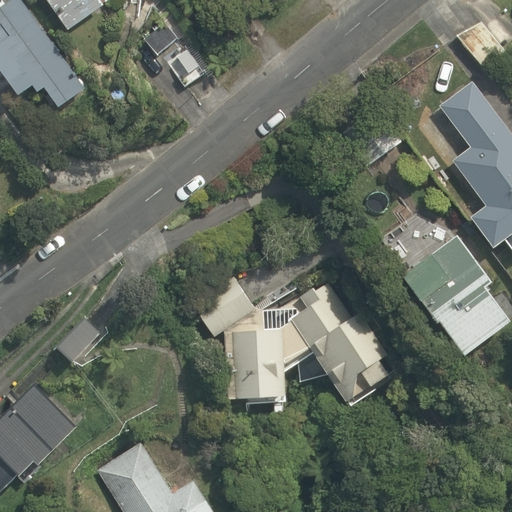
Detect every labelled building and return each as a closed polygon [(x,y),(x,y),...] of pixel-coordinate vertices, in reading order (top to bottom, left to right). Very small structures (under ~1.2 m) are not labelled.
[(82,83),(24,0),(10,0),(0,7),(0,75),(10,90),(25,80),(33,91),(39,86),(51,104),(82,83)] [(47,0),(66,28),(104,3),(101,0),(47,0)] [(511,36),(490,9),(457,35),(482,66),(511,41),(511,36)] [(511,230),(511,144),(460,78),(434,99),(472,149),(453,164),(484,204),(469,216),(492,246),(511,230)] [(511,313),(451,232),(401,270),(464,353),(511,316),(511,313)] [(249,281),(243,271),(215,289),(220,297),(197,312),(212,336),(225,327),(226,398),(283,397),(283,359),(307,344),(340,399),(388,369),(333,279),(320,287),(310,271),(338,254),(326,234),(249,281)] [(100,333),(82,314),(50,344),(68,363),(100,333)] [(0,489),(74,417),(38,380),(0,417),(0,489)] [(131,439),(92,468),(123,511),(213,511),(190,479),(170,493),(131,439)]
